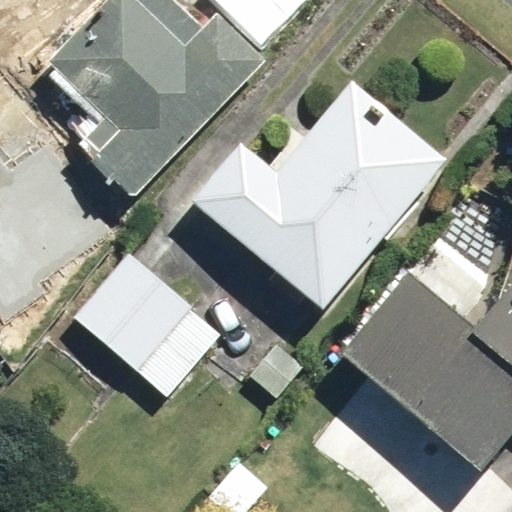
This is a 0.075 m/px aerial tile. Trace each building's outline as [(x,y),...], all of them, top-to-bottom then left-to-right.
[(80,145),(136,197),(256,70),(208,24),(195,38),(154,0),(112,0),(43,73),(99,125),(80,145)] [(0,118),(45,76),(0,29),(0,118)] [(229,160),(181,219),(311,326),(438,172),(345,95),(266,190),(229,160)] [(121,260),(64,327),(158,407),(215,341),(121,260)] [(328,361),(465,481),(511,427),(511,277),(456,341),(394,286),(328,361)] [(268,335),(234,376),(269,406),(304,366),(268,335)] [(0,380),(8,374),(0,363),(0,380)] [(251,511),(270,492),(236,460),(194,504),(203,511),(251,511)]
